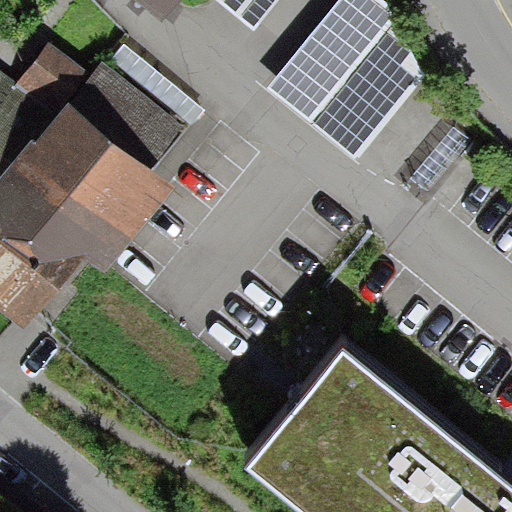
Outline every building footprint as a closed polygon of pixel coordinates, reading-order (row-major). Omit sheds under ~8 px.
[(145,0),(166,17),(180,0),(145,0)] [(214,0),(255,32),(280,0),(214,0)] [(370,0),(339,0),(266,92),(352,162),(421,78),(382,9),(370,0)] [(0,53),(1,52),(0,50),(0,301),(23,321),(72,262),(83,248),(104,265),(168,187),(151,173),(187,128),(103,60),(92,73),(52,41),(16,86),(0,73),(0,53)] [(511,511),(511,482),(342,343),(249,455),(318,511),(511,511)]
